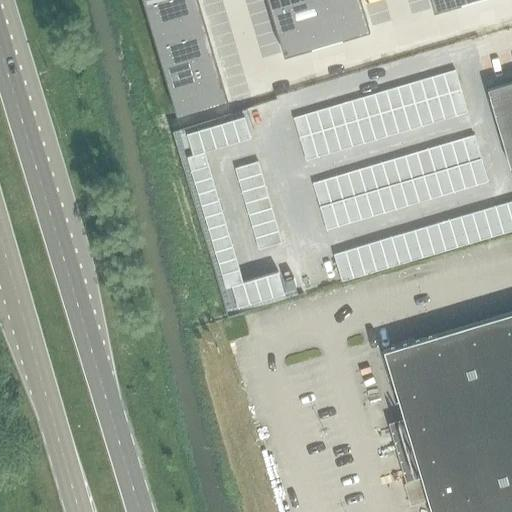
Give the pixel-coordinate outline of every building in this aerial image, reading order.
[(198,0),(149,0),(144,2),(150,23),(200,8),(198,0)] [(267,0),(271,11),(306,0),(267,0)] [(314,0),(306,0),(271,11),(277,32),(320,19),(314,0)] [(360,0),(314,0),(320,19),(363,7),(360,0)] [(430,0),(434,12),(435,12),(475,0),(430,0)] [(363,7),(320,19),(327,44),(370,31),(363,7)] [(200,8),(150,23),(156,44),(207,29),(200,8)] [(320,19),(277,32),(284,56),(285,56),(327,44),(320,19)] [(207,29),(156,44),(162,65),(213,50),(207,29)] [(213,50),(162,65),(169,86),(219,71),(213,50)] [(455,70),(443,74),(450,95),(461,91),(455,70)] [(219,71),(169,86),(177,116),(227,101),(228,101),(219,71)] [(443,74),(432,77),(438,98),(450,95),(443,74)] [(432,77),(420,80),(427,102),(438,98),(432,77)] [(420,80),(409,84),(415,105),(427,102),(420,80)] [(511,81),(487,89),(510,167),(511,166),(511,81)] [(409,84),(397,87),(403,108),(415,105),(409,84)] [(397,87),(386,91),(392,112),(403,108),(397,87)] [(386,91),(374,94),(380,115),(392,112),(386,91)] [(461,91),(450,95),(456,116),(467,112),(461,91)] [(374,94),(363,97),(369,119),(380,115),(374,94)] [(450,95),(438,98),(444,119),(456,116),(450,95)] [(363,97),(351,101),(357,122),(369,119),(363,97)] [(438,98),(427,102),(433,123),(444,119),(438,98)] [(351,101),(340,104),(346,125),(357,122),(351,101)] [(427,102),(415,105),(421,126),(433,123),(427,102)] [(340,104),(328,108),(334,129),(346,125),(340,104)] [(415,105),(403,108),(410,129),(421,126),(415,105)] [(328,108),(317,111),(323,132),(334,129),(328,108)] [(403,108),(392,112),(398,133),(410,129),(403,108)] [(243,110),(231,114),(239,140),(251,137),(243,110)] [(317,111),(305,115),(311,136),(323,132),(317,111)] [(392,112),(380,115),(387,136),(398,133),(392,112)] [(231,114),(220,117),(227,144),(239,140),(231,114)] [(305,115),(294,118),(300,139),(311,136),(305,115)] [(380,115),(369,119),(375,140),(387,136),(380,115)] [(220,117),(208,120),(216,147),(227,144),(220,117)] [(369,119),(357,122),(364,143),(375,140),(369,119)] [(208,120),(196,124),(204,151),(216,147),(208,120)] [(357,122),(346,125),(352,147),(364,143),(357,122)] [(196,124),(185,127),(193,154),(204,151),(196,124)] [(346,125),(334,129),(341,150),(352,147),(346,125)] [(185,127),(173,131),(186,172),(209,165),(204,151),(193,154),(185,127)] [(334,129),(323,132),(329,153),(341,150),(334,129)] [(323,132),(311,136),(317,157),(329,153),(323,132)] [(311,136),(300,139),(306,160),(317,157),(311,136)] [(474,136),(463,139),(466,150),(477,147),(474,136)] [(463,139),(451,142),(458,165),(469,162),(466,150),(463,139)] [(451,142),(439,146),(446,169),(458,165),(451,142)] [(439,146),(428,149),(435,172),(446,169),(439,146)] [(477,147),(466,150),(469,162),(481,158),(477,147)] [(428,149),(416,153),(423,176),(435,172),(428,149)] [(416,153),(405,156),(412,179),(423,176),(416,153)] [(405,156),(393,159),(400,183),(412,179),(405,156)] [(481,158),(469,162),(476,185),(488,182),(481,158)] [(393,159),(382,163),(389,186),(400,183),(393,159)] [(258,162),(235,169),(238,180),(261,173),(258,162)] [(469,162),(458,165),(465,188),(476,185),(469,162)] [(382,163),(370,166),(377,189),(389,186),(382,163)] [(209,165),(186,172),(189,183),(212,176),(209,165)] [(458,165),(446,169),(453,192),(465,188),(458,165)] [(370,166),(359,170),(366,193),(377,189),(370,166)] [(446,169),(435,172),(442,195),(453,192),(446,169)] [(359,170),(347,173),(354,196),(366,193),(359,170)] [(435,172),(423,176),(430,199),(442,195),(435,172)] [(261,173),(238,180),(242,192),(265,185),(261,173)] [(347,173),(336,177),(343,200),(354,196),(347,173)] [(212,176),(189,183),(192,194),(215,188),(212,176)] [(423,176),(412,179),(419,202),(430,199),(423,176)] [(336,177),(324,180),(331,203),(343,200),(336,177)] [(412,179),(400,183),(407,206),(419,202),(412,179)] [(324,180),(313,183),(320,206),(331,203),(324,180)] [(400,183),(389,186),(396,209),(407,206),(400,183)] [(265,185),(242,192),(245,203),(268,196),(265,185)] [(389,186),(377,189),(384,212),(396,209),(389,186)] [(215,188),(192,194),(196,206),(219,199),(215,188)] [(377,189),(366,193),(373,216),(384,212),(377,189)] [(366,193),(354,196),(361,219),(373,216),(366,193)] [(268,196),(245,203),(248,215),(272,208),(268,196)] [(354,196),(343,200),(350,223),(361,219),(354,196)] [(219,199),(196,206),(199,217),(222,210),(219,199)] [(343,200),(331,203),(338,226),(350,223),(343,200)] [(331,203),(320,206),(327,230),(338,226),(331,203)] [(511,220),(507,203),(495,206),(503,233),(511,230),(511,220)] [(495,206),(484,210),(492,237),(503,233),(495,206)] [(272,208),(248,215),(252,226),(275,219),(272,208)] [(222,210),(199,217),(203,229),(225,222),(222,210)] [(484,210),(472,213),(480,240),(492,237),(484,210)] [(472,213),(461,217),(469,244),(480,240),(472,213)] [(461,217),(449,220),(457,247),(469,244),(461,217)] [(275,219),(252,226),(255,238),(278,231),(275,219)] [(449,220),(438,224),(445,250),(457,247),(449,220)] [(225,222),(203,229),(206,240),(229,233),(225,222)] [(438,224),(426,227),(434,254),(445,250),(438,224)] [(426,227),(414,230),(422,257),(434,254),(426,227)] [(414,230),(403,234),(411,261),(422,257),(414,230)] [(278,231),(255,238),(259,249),(282,242),(278,231)] [(229,233),(206,240),(209,251),(232,244),(229,233)] [(403,234),(391,237),(399,264),(411,261),(403,234)] [(391,237),(380,241),(388,268),(399,264),(391,237)] [(380,241),(368,244),(376,271),(388,268),(380,241)] [(232,244),(209,251),(213,263),(235,256),(232,244)] [(368,244),(357,248),(365,274),(376,271),(368,244)] [(357,248),(345,251),(353,278),(365,274),(357,248)] [(345,251),(334,254),(342,281),(353,278),(345,251)] [(235,256),(213,263),(216,274),(239,267),(235,256)] [(239,267),(216,274),(228,315),(240,311),(232,285),(243,282),(239,267)] [(278,271),(266,275),(274,301),(286,298),(278,271)] [(266,275),(255,278),(263,304),(274,301),(266,275)] [(255,278),(243,281),(251,308),(263,304),(255,278)] [(243,282),(232,285),(240,311),(251,308),(243,281),(243,282)] [(511,511),(511,313),(385,351),(405,418),(406,422),(394,426),(409,476),(421,472),(422,476),(433,511),(511,511)]
